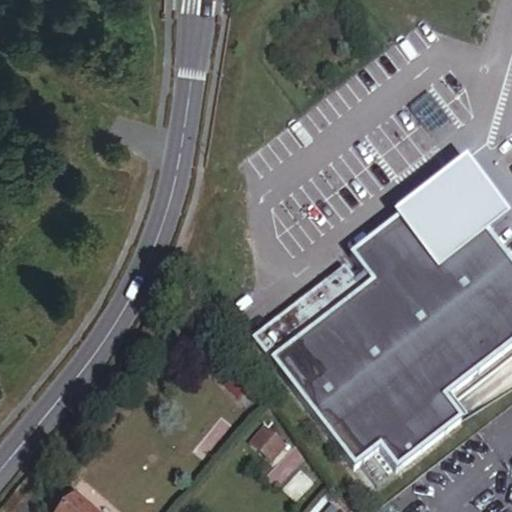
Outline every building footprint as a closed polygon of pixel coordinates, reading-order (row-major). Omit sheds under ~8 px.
[(436,146),(458,129),(427,89),(405,106),(436,146)] [(372,290),(362,297),(344,274),(253,345),(354,473),(379,453),(396,475),(461,425),(444,403),(511,350),(511,270),(486,238),(469,216),(446,187),(350,262),(372,290)] [(467,420),(450,398),(444,403),(461,425),(467,420)] [(267,463),(282,446),(266,434),(252,451),(267,463)] [(88,511),(73,500),(63,511),(88,511)]
